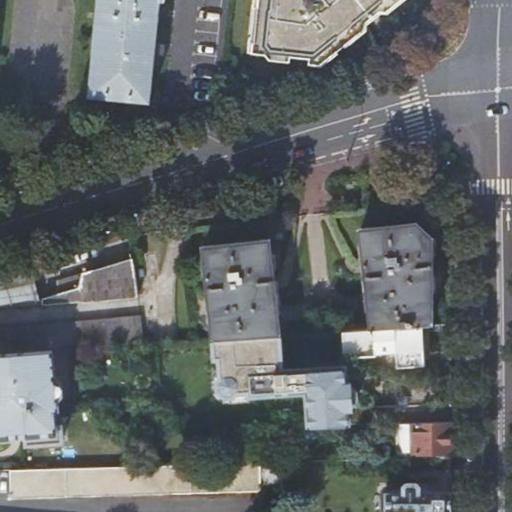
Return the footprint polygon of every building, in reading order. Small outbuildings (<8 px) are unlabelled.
[(97,0),(89,95),(150,101),(159,0),(97,0)] [(314,58),(336,40),(355,24),(356,18),(366,10),(367,9),(377,2),(383,1),(384,0),(257,0),(257,8),(255,8),(252,37),(252,41),(266,43),(270,48),(284,50),(289,55),(290,55),(314,58)] [(377,2),(367,9),(373,17),(380,12),(387,13),(402,0),(384,0),(383,1),(377,2)] [(355,24),(336,40),(341,46),(343,44),(345,46),(366,30),(365,24),(372,18),(366,10),(356,18),(355,24)] [(289,61),(290,55),(289,55),(284,50),(270,48),(266,43),(252,41),(252,37),(248,37),(246,52),(264,53),(269,59),(289,61)] [(422,324),(432,324),(432,237),(416,222),(361,228),(372,328),(422,324)] [(215,338),(280,334),(270,238),(204,245),(215,338)] [(42,297),(44,304),(139,296),(134,257),(83,272),(79,286),(42,297)] [(0,277),(0,306),(44,304),(42,297),(33,267),(0,277)] [(0,352),(52,349),(144,343),(142,328),(141,317),(139,316),(0,327),(0,352)] [(424,364),(422,324),(372,328),(341,330),(342,352),(354,351),(354,356),(376,354),(376,352),(396,350),(396,358),(404,358),(404,365),(424,364)] [(282,352),(280,334),(215,338),(216,356),(221,355),(222,376),(217,381),(218,388),(229,398),(236,397),(241,392),(251,391),(251,394),(309,390),(311,426),(374,424),(372,398),(354,399),(357,394),(356,386),(351,381),(346,382),(330,383),(329,366),(283,369),(276,369),(275,352),(282,352)] [(0,385),(54,382),(52,349),(0,352),(0,385)] [(0,436),(9,436),(9,433),(17,433),(24,433),(24,436),(60,435),(59,424),(57,424),(51,424),(50,408),(56,407),(54,382),(0,385),(0,436)] [(452,452),(452,421),(413,423),(414,452),(452,452)] [(259,463),(260,491),(288,490),(288,462),(267,462),(259,463)] [(259,463),(10,470),(11,498),(260,491),(259,463)] [(452,511),(452,491),(419,491),(419,483),(406,483),(405,486),(405,491),(385,491),(385,511),(384,511),(383,511),(452,511)]
